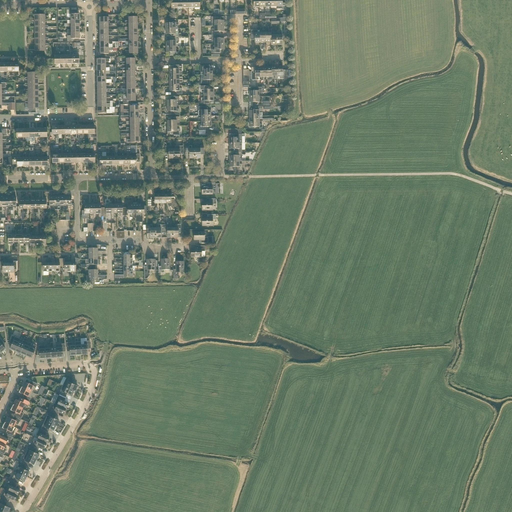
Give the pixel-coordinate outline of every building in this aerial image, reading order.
[(69,14),(71,14),(71,18),(67,18),(67,21),(71,21),(79,21),(79,14),(77,14),(77,10),(69,10),(69,14)] [(211,17),(211,23),(212,26),(214,26),(224,26),(224,20),(218,21),(218,17),(211,17)] [(178,20),(171,20),(171,23),(166,23),(166,29),(178,29),(178,20)] [(212,35),(218,35),(218,32),(224,32),(224,26),(214,26),(214,29),(212,29),(212,35)] [(178,38),(178,32),(178,29),(166,29),(166,34),(171,34),(171,38),(178,38)] [(260,30),(257,30),(251,30),(251,37),(254,37),(255,43),(260,43),(260,30)] [(67,36),(67,39),(67,42),(74,42),(74,39),(80,39),(79,33),(71,33),(71,36),(67,36)] [(209,38),(212,38),(212,41),(215,41),(215,44),(224,44),(224,38),(218,39),(218,35),(212,35),(208,35),(209,38)] [(166,41),(166,47),(176,47),(176,44),(178,44),(178,38),(171,38),(171,41),(166,41)] [(221,53),(221,50),(224,50),(224,44),(215,44),(215,47),(212,47),(212,53),(221,53)] [(176,47),(166,47),(166,52),(172,52),(172,56),(179,56),(178,50),(176,50),(176,47)] [(169,69),(169,75),(179,75),(179,72),(182,72),(182,66),(175,66),(175,69),(169,69)] [(204,75),(213,75),(213,69),(209,69),(209,66),(201,66),(201,75),(204,75)] [(261,80),(260,68),(255,68),(255,73),(249,73),(249,80),(260,80),(261,80)] [(213,80),(213,75),(204,75),(204,78),(201,78),(201,84),(208,84),(208,80),(213,80)] [(179,86),(169,86),(169,91),(175,91),(175,95),(182,95),(182,89),(179,89),(179,86)] [(204,95),(214,95),(213,90),(208,90),(208,86),(201,86),(201,92),(204,92),(204,95)] [(249,97),(259,97),(259,94),(262,93),(261,88),(255,88),(255,91),(249,91),(249,97)] [(129,101),(136,101),(135,95),(127,95),(123,95),(123,103),(129,103),(129,101)] [(214,101),(214,95),(204,95),(204,98),(201,98),(201,104),(208,104),(208,101),(214,101)] [(179,106),(179,103),(179,97),(172,97),(172,100),(167,100),(167,106),(176,106),(179,106)] [(259,100),(259,97),(249,97),(249,102),(255,102),(255,106),(262,106),(262,100),(259,100)] [(176,109),(176,106),(167,106),(167,112),(172,112),(173,115),(179,115),(179,109),(176,109)] [(201,113),(201,116),(211,116),(211,110),(205,110),(205,107),(198,107),(198,113),(201,113)] [(262,116),(262,107),(255,107),(255,110),(249,110),(249,116),(259,116),(262,116)] [(167,121),(167,126),(177,126),(177,123),(179,123),(179,117),(173,117),(173,121),(167,121)] [(211,121),(201,121),(201,125),(199,125),(199,131),(205,130),(205,127),(211,127),(211,121)] [(96,130),(94,130),(94,125),(88,126),(88,138),(92,138),(97,138),(96,130)] [(177,126),(167,126),(167,132),(173,132),(173,135),(180,135),(180,129),(177,129),(177,126)] [(242,143),(242,140),(242,137),(245,137),(245,134),(235,134),(235,138),(229,138),(229,143),(239,143),(242,143)] [(235,152),(242,152),(242,146),(239,146),(239,143),(229,143),(230,149),(235,149),(235,152)] [(169,159),(174,159),(174,149),(171,149),(171,146),(165,146),(165,153),(168,153),(169,159)] [(174,149),(174,159),(180,159),(180,153),(183,153),(183,146),(177,146),(177,149),(174,149)] [(195,158),(195,149),(191,149),(191,146),(185,146),(186,153),(189,153),(189,159),(195,158)] [(198,149),(195,149),(195,158),(200,158),(200,153),(204,153),(204,146),(198,146),(198,149)] [(242,158),(242,152),(235,152),(235,156),(230,156),(230,161),(239,161),(239,158),(242,158)] [(100,161),(100,166),(106,165),(106,157),(103,157),(103,153),(98,153),(98,161),(100,161)] [(136,157),(133,157),(133,153),(130,153),(130,157),(130,165),(136,165),(136,162),(140,162),(139,154),(136,154),(136,157)] [(12,164),(17,164),(17,167),(23,167),(23,158),(20,158),(20,156),(12,156),(12,164)] [(239,164),(239,161),(230,161),(230,167),(235,167),(235,170),(242,170),(242,164),(239,164)] [(209,187),(207,187),(202,187),(202,194),(212,194),(212,189),(216,189),(216,183),(209,183),(209,187)] [(157,204),(160,204),(160,194),(154,194),(154,200),(151,200),(151,206),(157,206),(157,204)] [(165,194),(166,203),(169,203),(169,206),(175,206),(175,199),(171,199),(171,194),(165,194)] [(209,202),(207,202),(202,202),(202,210),(213,210),(213,205),(216,205),(216,199),(209,199),(209,202)] [(95,203),(95,205),(95,214),(96,214),(99,214),(99,218),(101,218),(101,216),(104,216),(103,208),(101,208),(101,205),(97,205),(97,203),(95,203)] [(103,208),(104,216),(106,216),(106,217),(108,217),(108,213),(111,213),(112,213),(111,205),(112,205),(112,203),(109,203),(109,205),(106,205),(106,208),(103,208)] [(122,216),(125,216),(125,208),(122,208),(122,204),(119,205),(119,203),(117,203),(117,213),(120,213),(120,217),(123,217),(122,216)] [(125,208),(125,216),(128,216),(128,214),(133,214),(133,204),(127,204),(127,208),(125,208)] [(144,206),(144,204),(138,204),(139,223),(143,222),(142,216),(141,216),(141,213),(147,213),(147,206),(144,206)] [(209,218),(207,218),(202,218),(202,225),(213,225),(213,220),(216,220),(216,214),(209,215),(209,218)] [(147,225),(147,233),(150,232),(150,238),(155,238),(155,228),(152,228),(152,225),(147,225)] [(155,228),(155,238),(161,238),(161,232),(164,232),(164,225),(158,225),(158,228),(155,228)] [(164,225),(164,232),(167,232),(167,238),(173,238),(173,228),(169,228),(169,225),(164,225)] [(178,232),(181,232),(181,225),(176,225),(176,228),(173,228),(173,238),(178,238),(178,232)] [(205,237),(205,232),(194,232),(194,240),(201,240),(201,243),(208,243),(208,244),(212,244),(212,237),(205,237)] [(92,245),(92,249),(89,249),(89,254),(102,254),(102,251),(98,251),(97,249),(100,249),(100,245),(92,245)] [(198,250),(196,250),(191,250),(191,257),(202,257),(202,252),(205,252),(205,246),(198,246),(198,250)] [(54,263),(54,272),(60,272),(60,267),(62,267),(62,259),(59,259),(59,263),(55,263),(54,263)] [(65,263),(65,259),(62,259),(62,267),(62,272),(70,272),(70,263),(65,263)] [(78,267),(78,259),(75,259),(75,263),(70,263),(70,272),(76,272),(76,267),(78,267)] [(87,265),(87,268),(95,268),(95,265),(100,265),(100,259),(98,259),(89,260),(89,265),(87,265)] [(147,259),(147,265),(147,267),(144,267),(144,270),(144,272),(144,279),(147,279),(150,275),(150,270),(155,270),(155,259),(147,259)] [(158,267),(158,273),(164,273),(164,270),(169,270),(169,259),(162,259),(162,267),(158,267)] [(3,273),(8,273),(8,264),(3,264),(3,262),(0,261),(0,265),(0,270),(3,270),(3,273)] [(8,264),(8,273),(14,273),(14,270),(16,270),(16,261),(13,261),(14,263),(8,264)] [(173,273),(173,279),(179,279),(179,275),(178,275),(178,273),(184,273),(183,262),(176,262),(176,267),(173,267),(173,270),(173,273)] [(95,270),(95,268),(87,268),(87,270),(88,270),(89,276),(98,276),(98,270),(95,270)] [(101,278),(101,280),(107,280),(107,276),(98,276),(89,276),(89,281),(89,284),(94,284),(94,281),(98,281),(98,278),(101,278)] [(12,344),(10,349),(15,351),(19,342),(20,339),(12,336),(9,343),(12,344)] [(15,351),(21,354),(26,341),(24,341),(23,340),(22,343),(19,342),(15,351)] [(26,341),(21,354),(26,356),(30,346),(27,345),(28,343),(28,342),(26,341)] [(81,345),(82,355),(88,355),(87,349),(90,349),(90,341),(84,342),(84,345),(81,345)] [(70,346),(70,356),(76,355),(75,345),(73,346),(72,342),(66,343),(67,346),(70,346)] [(66,352),(65,344),(59,344),(59,347),(56,347),(57,358),(63,357),(63,352),(66,352)] [(30,346),(26,356),(31,358),(36,346),(34,345),(33,348),(30,346)] [(39,346),(39,351),(38,351),(37,356),(40,356),(40,359),(46,358),(45,348),(45,345),(39,346)] [(67,377),(63,386),(74,391),(75,390),(75,391),(78,386),(75,385),(71,383),(72,380),(67,377)] [(25,382),(22,387),(34,393),(38,384),(32,381),(30,384),(25,382)] [(66,394),(72,397),(74,391),(63,386),(59,394),(64,397),(66,394)] [(34,393),(22,387),(19,393),(25,396),(23,399),(30,402),(34,393)] [(59,395),(55,404),(66,409),(69,404),(63,401),(64,398),(59,395)] [(28,405),(29,402),(20,398),(19,401),(16,399),(13,405),(23,409),(25,404),(28,405)] [(58,412),(64,415),(66,409),(55,404),(51,412),(56,415),(58,412)] [(21,412),(23,409),(13,405),(11,410),(17,413),(15,416),(21,419),(24,414),(21,412)] [(49,412),(45,421),(57,426),(59,421),(53,418),(55,415),(49,412)] [(8,417),(5,423),(14,427),(16,424),(18,425),(21,420),(15,417),(14,420),(8,417)] [(48,429),(54,432),(57,426),(45,421),(41,429),(47,432),(48,429)] [(14,427),(5,423),(2,428),(8,431),(7,434),(13,437),(15,431),(13,430),(14,427)] [(39,436),(38,439),(47,444),(49,438),(43,435),(45,432),(39,430),(36,435),(39,436)] [(0,441),(6,445),(7,442),(10,443),(12,437),(7,435),(5,438),(0,435),(0,441)] [(38,446),(44,449),(47,444),(38,439),(36,442),(34,441),(31,446),(37,449),(38,446)] [(29,453),(28,456),(37,460),(39,455),(33,452),(35,449),(29,446),(26,452),(29,453)] [(28,463),(34,466),(37,460),(28,456),(26,459),(24,458),(21,463),(27,466),(28,463)] [(18,473),(27,478),(30,472),(24,469),(25,466),(19,463),(17,469),(19,470),(18,473)] [(24,483),(27,478),(18,473),(17,476),(14,475),(11,480),(17,483),(19,480),(24,483)] [(8,491),(17,496),(20,490),(14,487),(16,484),(10,482),(7,487),(10,489),(8,491)] [(15,501),(17,496),(8,491),(7,494),(4,493),(2,498),(7,501),(9,498),(15,501)] [(0,510),(4,511),(8,511),(10,508),(4,505),(6,502),(0,500),(0,499),(0,510)]
